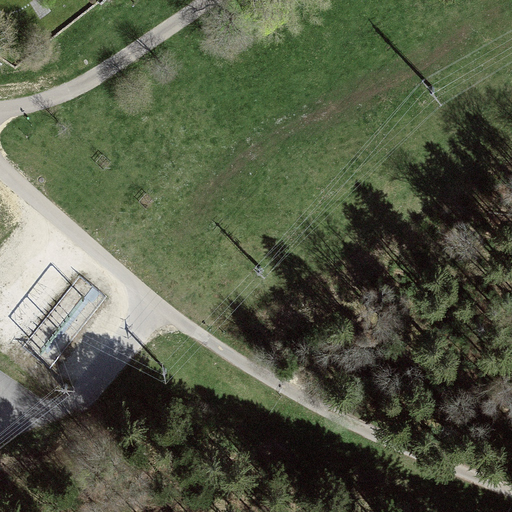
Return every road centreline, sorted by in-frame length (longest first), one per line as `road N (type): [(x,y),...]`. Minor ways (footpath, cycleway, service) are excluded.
road 1 (track): [(160,308),(307,401),(511,490)]
road 2 (track): [(0,114),(80,85),(209,0)]
